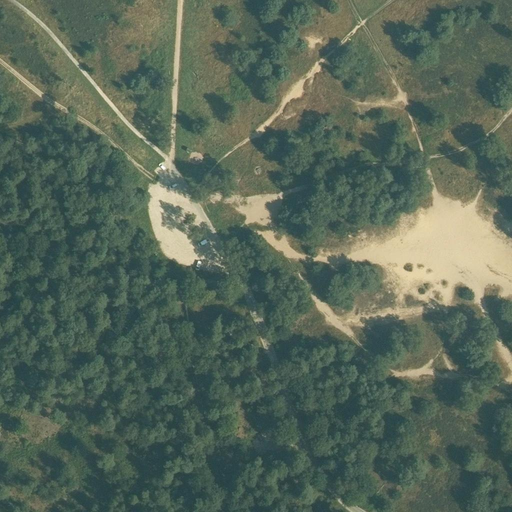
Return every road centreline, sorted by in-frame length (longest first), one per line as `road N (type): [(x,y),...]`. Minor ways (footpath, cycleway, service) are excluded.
road 1 (unclassified): [(356,511),(311,460),(249,295),(171,162)]
road 2 (track): [(0,61),(150,173),(171,162)]
